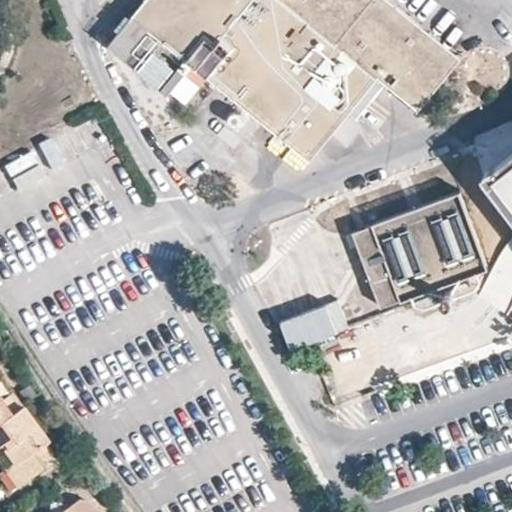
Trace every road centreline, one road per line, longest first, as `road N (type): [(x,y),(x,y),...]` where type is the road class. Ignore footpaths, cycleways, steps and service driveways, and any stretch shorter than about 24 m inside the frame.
road 1 (residential): [(226,240),(511,118)]
road 2 (residential): [(226,240),(356,511)]
road 3 (residential): [(101,0),(94,20),(128,127),(226,240)]
